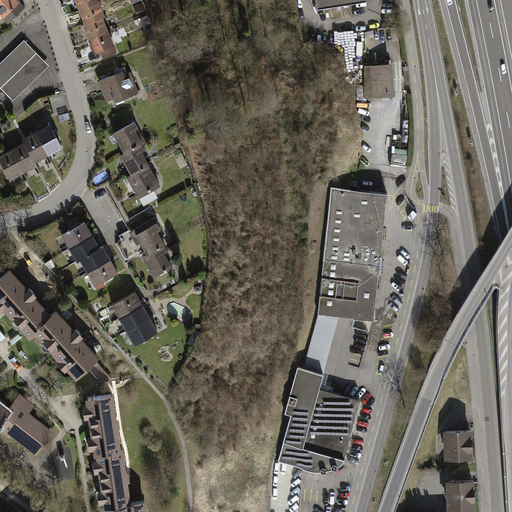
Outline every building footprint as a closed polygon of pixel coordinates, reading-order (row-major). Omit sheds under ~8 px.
[(1,0),(0,1),(0,12),(10,23),(26,8),(18,0),(1,0)] [(78,0),(83,11),(101,4),(99,0),(78,0)] [(321,0),(322,8),(372,1),(371,0),(321,0)] [(83,11),(88,25),(104,19),(107,18),(101,4),(83,11)] [(85,26),(91,41),(110,33),(104,19),(88,25),(85,26)] [(91,41),(97,55),(103,52),(105,58),(118,53),(110,33),(91,41)] [(50,65),(25,41),(0,66),(0,83),(16,100),(50,65)] [(390,67),(373,69),(377,93),(393,92),(390,67)] [(120,78),(103,85),(110,101),(116,99),(117,102),(137,93),(127,70),(118,74),(120,78)] [(116,132),(127,153),(145,144),(137,128),(140,126),(137,121),(116,132)] [(50,124),(38,132),(51,153),(63,145),(50,124)] [(38,132),(25,140),(28,145),(38,161),(51,153),(38,132)] [(124,155),(135,176),(153,167),(145,151),(148,149),(145,144),(127,153),(124,155)] [(28,145),(16,152),(29,173),(42,165),(38,161),(28,145)] [(16,152),(3,160),(17,181),(29,173),(16,152)] [(131,178),(142,199),(161,190),(152,174),(156,172),(153,167),(135,176),(131,178)] [(386,195),(330,190),(322,260),(378,267),(386,195)] [(137,233),(149,254),(167,245),(159,229),(162,227),(159,222),(137,233)] [(66,235),(74,250),(95,238),(86,223),(66,235)] [(74,250),(83,265),(88,262),(103,253),(95,238),(74,250)] [(145,256),(156,277),(174,268),(166,252),(170,250),(167,245),(149,254),(145,256)] [(88,262),(97,276),(117,265),(109,250),(103,253),(88,262)] [(322,260),(317,314),(337,317),(373,321),(378,267),(322,260)] [(117,265),(97,276),(108,296),(116,291),(114,286),(126,279),(117,265)] [(0,282),(0,301),(31,338),(37,332),(55,317),(15,270),(0,282)] [(114,304),(121,317),(142,305),(134,293),(114,304)] [(121,317),(129,330),(149,318),(142,305),(121,317)] [(37,332),(78,380),(102,359),(61,312),(55,317),(37,332)] [(302,368),(322,375),(337,317),(317,314),(302,368)] [(129,330),(136,343),(157,331),(149,318),(129,330)] [(290,416),(277,462),(311,473),(319,474),(329,472),(337,469),(341,466),(343,462),(359,401),(318,390),(322,375),(302,368),(296,366),(284,415),(290,416)] [(96,371),(100,380),(108,376),(104,367),(96,371)] [(90,398),(97,454),(126,450),(119,395),(90,398)] [(22,396),(10,411),(0,424),(0,431),(12,441),(14,439),(17,442),(37,457),(55,434),(30,415),(36,407),(22,396)] [(0,424),(10,411),(0,403),(0,424)] [(472,430),(447,431),(448,462),(473,461),(472,430)] [(97,454),(105,509),(123,507),(134,505),(126,450),(97,454)] [(475,511),(474,481),(449,482),(450,511),(475,511)] [(0,511),(24,511),(21,510),(19,511),(0,511),(0,495),(1,495),(0,493),(0,511)] [(299,511),(311,511),(312,496),(300,496),(299,511)] [(123,507),(123,511),(153,511),(152,503),(134,505),(123,507)]
